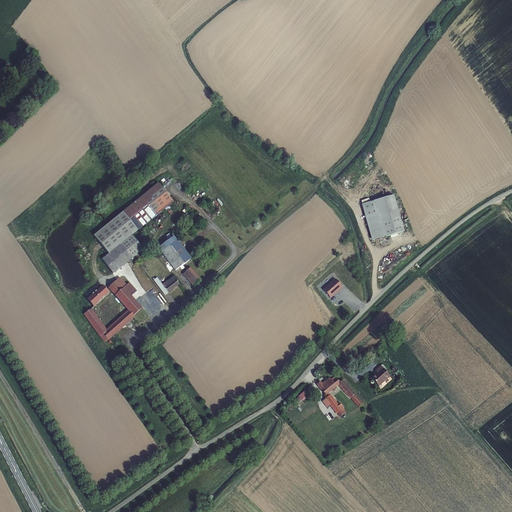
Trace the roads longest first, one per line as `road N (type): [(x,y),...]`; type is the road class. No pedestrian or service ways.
road 1 (unclassified): [(110,511),(287,392),(416,259),(511,190)]
road 2 (track): [(156,325),(234,253),(174,190)]
road 3 (track): [(83,511),(0,372)]
